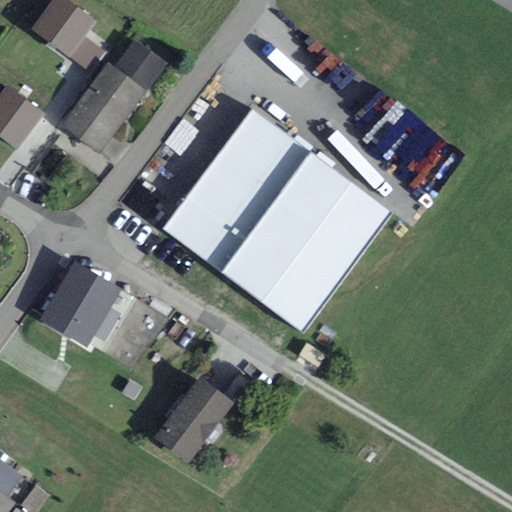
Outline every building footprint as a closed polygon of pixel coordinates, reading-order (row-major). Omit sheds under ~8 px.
[(67,129),(99,152),(163,66),(137,47),(117,73),(111,69),(67,129)] [(255,114),(165,231),(303,335),(392,218),(255,114)] [(162,318),(79,268),(50,317),(132,367),(162,318)] [(200,384),(159,440),(189,462),(229,406),(200,384)] [(0,511),(5,511),(9,508),(0,500),(0,511)]
